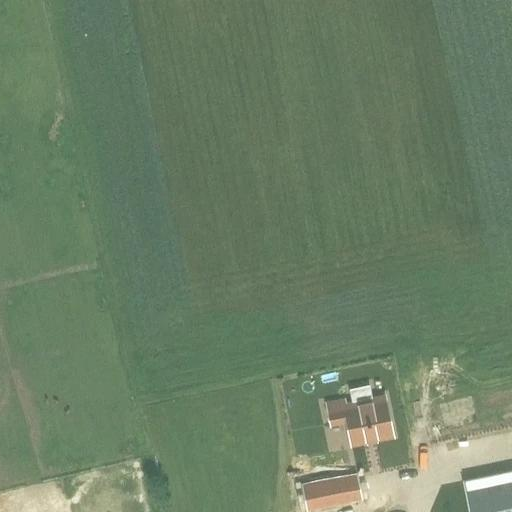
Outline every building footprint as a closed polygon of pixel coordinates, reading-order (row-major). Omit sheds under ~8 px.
[(484,352),(505,346),(502,333),(480,339),(484,352)] [(339,401),(343,421),(359,418),(363,442),(404,433),(401,419),(399,409),(396,394),(384,397),(367,400),(357,402),(356,398),(339,401)] [(489,418),(466,422),(469,443),(493,439),(489,418)] [(511,511),(511,471),(464,481),(470,511),(511,511)] [(311,491),(315,511),(327,511),(355,506),(372,501),(375,501),(369,478),(350,482),(311,491)] [(403,511),(400,496),(372,501),(373,503),(374,511),(403,511)]
